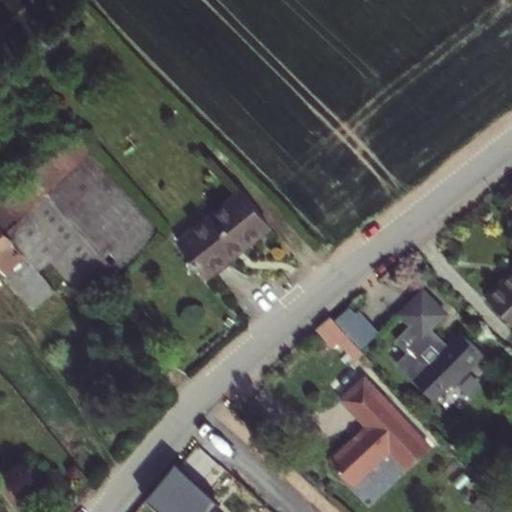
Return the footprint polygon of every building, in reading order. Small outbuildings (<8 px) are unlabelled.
[(0,303),(14,320),(36,301),(20,281),(31,272),(62,310),(141,244),(69,156),(0,210),(0,303)] [(511,195),(497,206),(511,221),(511,195)] [(183,215),(152,240),(162,250),(158,253),(188,289),(250,237),(220,202),(191,226),(183,215)] [(511,271),(480,303),(511,334),(511,271)] [(406,316),(418,328),(404,343),(416,355),(405,367),(440,401),(456,384),(460,388),(477,371),(474,368),(488,355),(471,338),(460,349),(453,349),(436,332),(452,316),(429,293),(406,316)] [(324,327),(309,341),(326,360),(331,355),(347,375),(357,366),(324,327)] [(95,355),(77,370),(114,410),(131,394),(95,355)] [(359,437),(324,470),(346,494),(381,459),(401,480),(422,459),(356,389),(334,410),(359,437)] [(223,511),(176,470),(151,499),(165,511),(223,511)]
